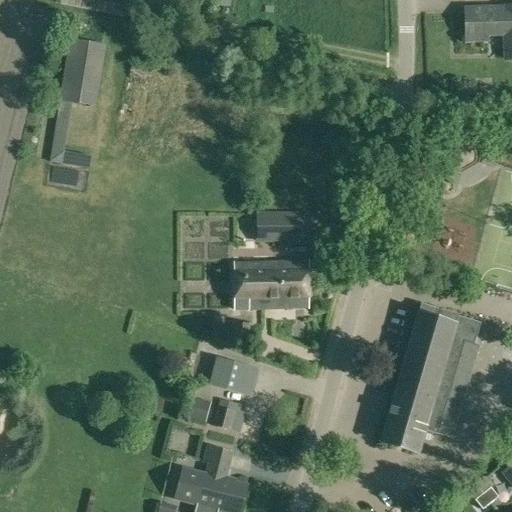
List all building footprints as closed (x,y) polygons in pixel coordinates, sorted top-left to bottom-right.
[(511,61),(511,0),(510,0),(511,7),(465,9),(465,36),(502,35),(503,62),(511,61)] [(95,108),(105,45),(69,39),(59,102),(95,108)] [(478,109),(491,109),(491,87),(477,87),(478,109)] [(273,214),(273,242),(309,242),(309,214),(273,214)] [(235,264),(234,310),(308,308),(309,261),(235,264)] [(457,315),(423,305),(419,315),(418,315),(381,441),(419,452),(425,430),(453,438),(477,352),(472,351),(480,323),(457,316),(457,315)] [(250,323),(234,323),(234,342),(250,342),(250,323)] [(250,368),(216,359),(210,384),(243,393),(250,368)] [(187,417),(205,422),(211,402),(192,397),(187,417)] [(212,425),(240,433),(248,405),(220,398),(212,425)] [(235,479),(227,477),(233,452),(206,445),(201,463),(206,464),(204,474),(182,468),(174,500),(196,505),(194,511),(218,511),(222,511),(239,511),(246,485),(234,482),(235,479)] [(511,457),(497,468),(511,486),(511,457)] [(483,494),(490,503),(498,497),(491,488),(483,494)] [(483,509),(490,503),(483,494),(475,500),(483,509)] [(463,509),(465,511),(482,511),(473,501),(463,509)]
